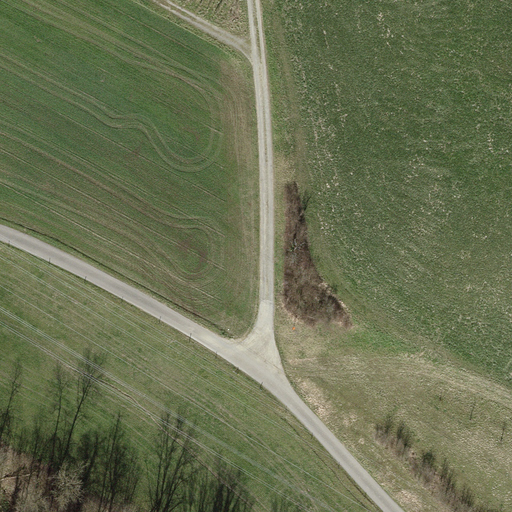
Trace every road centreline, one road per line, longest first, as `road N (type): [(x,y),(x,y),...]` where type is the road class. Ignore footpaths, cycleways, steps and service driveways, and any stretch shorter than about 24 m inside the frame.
road 1 (track): [(397,511),(255,360),(0,233)]
road 2 (track): [(255,360),(266,350),(266,165),(247,0)]
